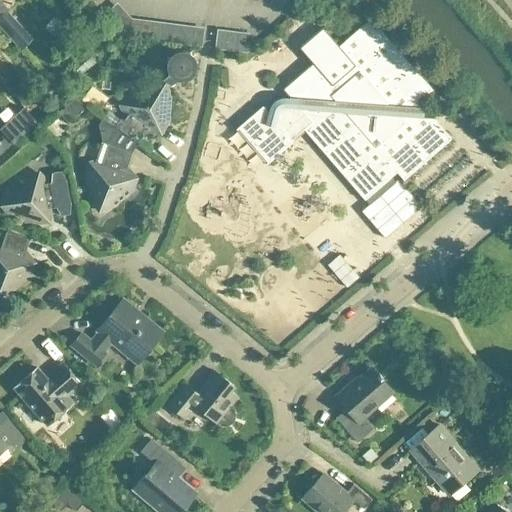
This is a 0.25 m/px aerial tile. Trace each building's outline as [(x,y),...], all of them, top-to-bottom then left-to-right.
[(0,0),(0,27),(20,51),(33,39),(0,3),(0,0)] [(451,138),(419,101),(432,89),(370,18),(338,46),(322,27),(299,47),(312,63),(282,89),(290,97),(285,96),(281,96),(277,98),(274,100),(271,103),(269,107),(268,109),(268,111),(263,106),(262,106),(237,128),(267,163),(292,142),(291,140),(304,129),(365,200),(397,172),(403,180),(451,138)] [(249,51),(249,36),(216,35),(216,50),(249,51)] [(125,119),(118,129),(138,143),(145,133),(170,121),(172,97),(171,96),(167,85),(188,74),(189,73),(190,72),(192,70),(192,68),(193,67),(193,65),(193,64),(193,62),(192,60),(192,58),(191,57),(190,56),(189,55),(188,54),(187,53),(185,52),(182,51),(180,51),(177,52),(175,53),(174,53),(172,54),(171,56),(170,57),(169,58),(169,59),(168,61),(168,63),(168,64),(168,66),(168,67),(169,69),(170,71),(171,72),(172,73),(173,74),(157,86),(150,81),(128,92),(125,119)] [(30,87),(18,97),(26,107),(38,96),(30,87)] [(68,123),(86,107),(76,96),(58,112),(68,123)] [(37,123),(32,118),(24,108),(0,130),(6,136),(8,139),(13,145),(37,123)] [(132,152),(138,143),(118,129),(109,144),(104,158),(84,176),(88,201),(114,209),(133,192),(127,166),(132,152)] [(24,174),(5,191),(11,217),(34,225),(54,207),(56,207),(60,216),(70,213),(71,201),(67,179),(62,170),(52,173),(51,181),(48,182),(24,174)] [(398,179),(361,211),(385,238),(421,207),(398,179)] [(31,277),(25,251),(29,239),(6,231),(2,243),(0,244),(0,289),(12,294),(31,277)] [(47,277),(63,272),(56,252),(41,257),(47,277)] [(345,292),(358,281),(339,258),(325,269),(345,292)] [(161,333),(135,312),(137,310),(123,299),(97,330),(99,332),(91,341),(81,333),(71,345),(96,365),(106,353),(104,351),(111,342),(137,363),(161,333)] [(81,384),(65,366),(62,363),(46,377),(37,367),(14,387),(47,425),(73,402),(67,396),(81,384)] [(364,416),(392,392),(371,367),(349,387),(348,386),(335,396),(346,409),(336,418),(357,442),(374,427),(364,416)] [(232,407),(230,406),(238,397),(230,391),(234,386),(214,370),(196,393),(185,383),(168,404),(185,418),(196,405),(217,423),(218,424),(220,425),(222,426),(223,426),(225,426),(227,426),(228,426),(230,425),(231,424),(233,422),(233,421),(234,420),(235,419),(235,417),(235,415),(235,414),(235,412),(234,411),(233,409),(232,407)] [(153,409),(145,418),(151,424),(159,414),(153,409)] [(11,450),(23,439),(3,416),(0,419),(0,451),(7,445),(11,450)] [(479,470),(440,425),(411,450),(450,494),(479,470)] [(197,490),(178,474),(184,467),(151,439),(140,451),(155,464),(147,474),(145,473),(131,490),(157,511),(177,511),(180,510),(186,503),(197,490)] [(371,447),(362,456),(370,465),(379,456),(371,447)] [(319,511),(342,511),(353,500),(363,509),(372,499),(353,483),(345,493),(323,474),(302,498),(319,511)] [(85,500),(67,485),(50,501),(60,510),(67,502),(76,510),(85,500)] [(511,511),(511,510),(492,501),(486,511),(511,511)]
